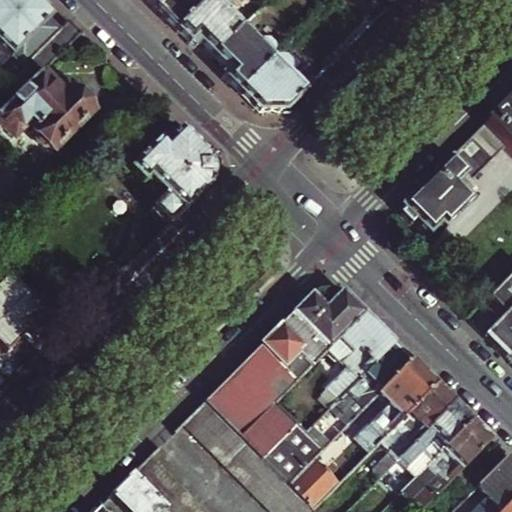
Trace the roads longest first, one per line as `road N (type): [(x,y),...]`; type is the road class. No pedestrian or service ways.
road 1 (primary): [(56,511),(328,231)]
road 2 (primary): [(263,168),(0,430)]
road 3 (primary): [(328,231),(511,48)]
road 4 (secondary): [(328,231),(511,413)]
road 5 (secondary): [(92,0),(263,168)]
road 6 (primary): [(433,0),(263,168)]
